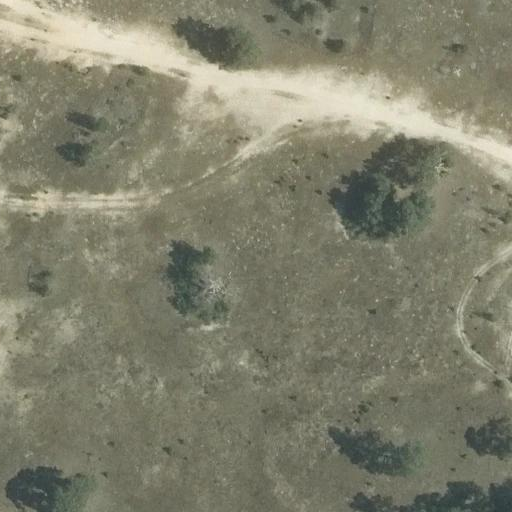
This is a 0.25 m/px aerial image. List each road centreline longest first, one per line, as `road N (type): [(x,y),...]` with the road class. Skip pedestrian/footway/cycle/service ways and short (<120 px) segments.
road 1 (track): [(511,159),(431,125),(0,11)]
road 2 (track): [(0,196),(138,197),(200,179),(266,136),(318,115),(375,113)]
